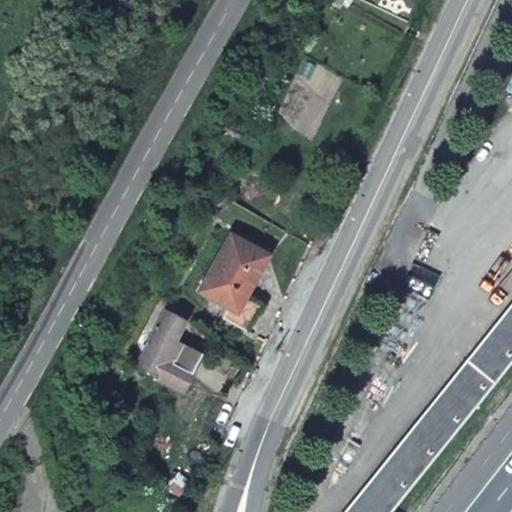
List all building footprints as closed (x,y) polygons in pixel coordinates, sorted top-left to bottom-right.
[(334,0),(351,8),(354,0),(334,0)] [(244,294),(257,300),(275,257),(236,239),(209,299),(236,313),(244,294)] [(252,337),(269,305),(257,300),(244,294),(236,313),(230,325),(252,337)] [(391,511),(511,361),(511,301),(344,511),(391,511)] [(198,324),(168,311),(144,366),(196,391),(211,358),(188,347),(198,324)]
